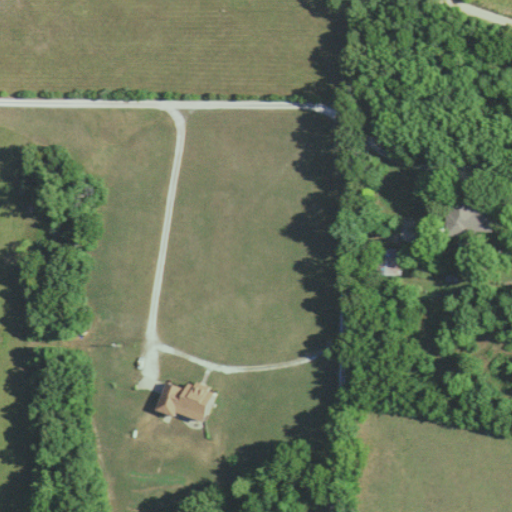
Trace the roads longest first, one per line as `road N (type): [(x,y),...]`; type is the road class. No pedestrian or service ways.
road 1 (residential): [(0,107),(314,108),(344,120),(352,153),(340,511)]
road 2 (residential): [(404,244),(371,227),(366,207),(370,0)]
road 3 (residential): [(411,238),(404,244),(428,258),(446,257),(456,245),(448,236),(411,238)]
